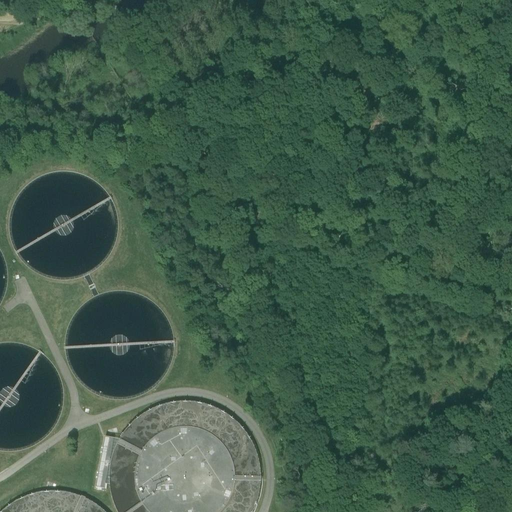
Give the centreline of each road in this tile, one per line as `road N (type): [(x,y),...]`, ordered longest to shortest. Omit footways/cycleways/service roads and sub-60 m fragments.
road 1 (track): [(340,511),(213,205)]
road 2 (track): [(213,205),(180,125),(122,30)]
